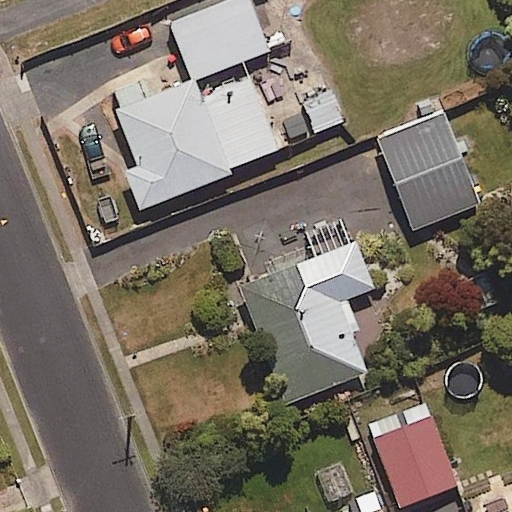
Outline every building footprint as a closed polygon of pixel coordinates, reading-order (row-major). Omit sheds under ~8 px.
[(276,157),(239,64),(266,53),(244,0),(232,0),(168,27),(191,84),(192,84),(153,100),(145,81),(105,97),(134,169),(122,174),(138,213),(276,157)] [(312,136),(341,124),(329,94),(300,106),(312,136)] [(476,209),(440,115),(374,140),(410,234),(476,209)] [(343,304),(371,292),(341,220),(304,236),(314,261),(227,297),(275,412),(364,375),(350,341),(357,338),(343,304)] [(398,511),(455,489),(422,404),(366,426),(398,511)] [(380,511),(376,495),(348,502),(350,511),(380,511)]
